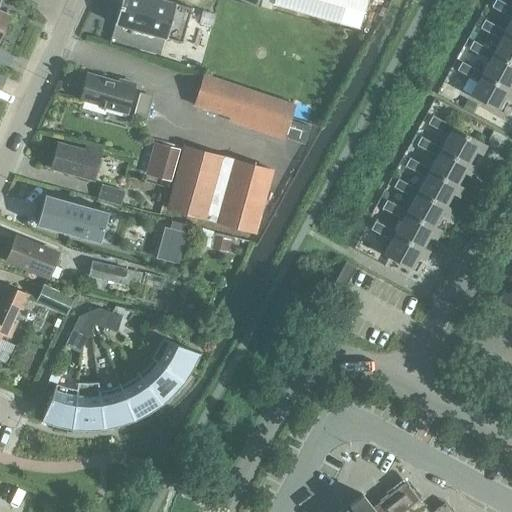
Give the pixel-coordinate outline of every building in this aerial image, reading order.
[(192,8),(163,0),(123,0),(117,24),(182,43),(192,8)] [(273,0),(272,4),(359,28),(367,0),(273,0)] [(504,30),(511,34),(511,6),(499,0),(494,0),(491,7),(510,17),(504,30)] [(201,10),(198,24),(212,28),(215,14),(201,10)] [(492,51),(511,61),(511,34),(504,30),(484,19),(479,28),(499,38),(492,51)] [(473,27),(467,36),(473,39),(478,30),(473,27)] [(481,72),(509,87),(511,81),(511,61),(492,51),(473,40),(468,49),(487,60),(481,72)] [(476,81),(469,94),(497,109),(503,97),(510,100),(511,96),(511,89),(509,87),(481,72),(461,61),(456,70),(476,81)] [(296,104),(203,73),(192,106),(228,117),(227,121),(284,140),(284,138),(305,145),(310,126),(291,119),(296,104)] [(118,82),(88,74),(81,99),(128,112),(136,83),(120,79),(118,82)] [(134,116),(145,119),(151,97),(140,94),(134,116)] [(468,98),(462,108),(472,114),(478,104),(468,98)] [(440,147),(468,163),(475,151),(481,154),(486,144),(451,126),(432,115),(427,123),(447,134),(440,147)] [(429,168),(457,183),(463,172),(469,175),(474,166),(468,163),(440,147),(420,136),(416,144),(435,155),(429,168)] [(51,168),(94,179),(102,150),(85,145),(84,150),(58,142),(51,168)] [(181,149),(160,143),(151,176),(173,181),(181,149)] [(181,149),(173,181),(165,209),(256,233),(274,169),(183,144),(181,149)] [(417,189),(445,204),(451,193),(458,196),(463,187),(457,183),(429,168),(409,157),(404,165),(424,176),(417,189)] [(406,210),(434,225),(440,214),(446,218),(451,208),(445,204),(417,189),(398,178),(393,187),(413,197),(406,210)] [(101,184),(97,197),(121,204),(125,191),(101,184)] [(87,239),(96,209),(45,193),(35,224),(87,239)] [(394,231),(422,247),(429,235),(435,239),(440,229),(434,225),(406,210),(386,199),(381,208),(401,218),(394,231)] [(390,240),(382,253),(410,268),(417,256),(423,259),(429,250),(422,247),(394,231),(375,220),(370,229),(390,240)] [(168,232),(158,262),(173,267),(183,237),(168,232)] [(7,258),(50,276),(58,255),(15,237),(7,258)] [(215,237),(212,249),(227,252),(230,240),(215,237)] [(88,276),(123,284),(127,268),(91,260),(88,276)] [(345,289),(356,267),(345,262),(334,283),(345,289)] [(42,284),(35,300),(66,314),(73,298),(42,284)] [(0,337),(2,333),(11,337),(18,321),(15,320),(26,294),(7,285),(0,301),(0,337)] [(498,300),(511,307),(511,288),(509,293),(503,290),(498,300)] [(97,308),(88,312),(93,324),(98,325),(103,310),(97,308)] [(107,328),(112,313),(103,310),(98,325),(107,328)] [(93,324),(88,312),(79,316),(76,322),(90,329),(93,324)] [(121,316),(112,313),(107,328),(116,331),(121,316)] [(90,329),(76,322),(71,330),(86,338),(90,329)] [(82,346),(86,338),(71,330),(68,338),(82,346)] [(151,357),(184,381),(184,380),(187,376),(189,373),(192,367),(196,360),(199,354),(200,353),(162,338),(162,339),(158,347),(157,349),(152,357),(152,356),(151,357)] [(137,372),(161,404),(162,403),(169,397),(174,392),(178,387),(183,382),(184,381),(151,357),(151,358),(154,359),(148,366),(145,368),(139,374),(137,372)] [(161,404),(137,372),(136,372),(138,375),(131,380),(128,381),(128,382),(120,385),(119,382),(118,383),(134,420),(135,420),(135,419),(142,416),(148,412),(155,408),(161,404)] [(47,380),(38,399),(48,403),(55,383),(47,380)] [(42,421),(44,421),(49,423),(58,426),(65,427),(71,428),(71,429),(72,429),(77,382),(76,389),(68,387),(65,386),(65,387),(57,384),(55,383),(48,403),(40,420),(42,421)] [(73,429),(81,429),(89,429),(96,429),(103,428),(97,382),(94,382),(90,382),(85,382),(80,382),(77,382),(72,429),(73,429)] [(104,428),(106,428),(110,427),(117,425),(126,423),(133,420),(134,420),(118,383),(119,386),(111,389),(107,390),(99,392),(97,382),(103,428),(104,428)] [(454,511),(452,508),(451,509),(448,505),(443,504),(438,507),(431,511),(428,511),(425,507),(426,505),(420,498),(421,496),(417,491),(412,491),(405,482),(396,489),(391,488),(385,492),(387,494),(379,500),(380,501),(372,507),(362,494),(344,507),(347,511),(454,511)]
